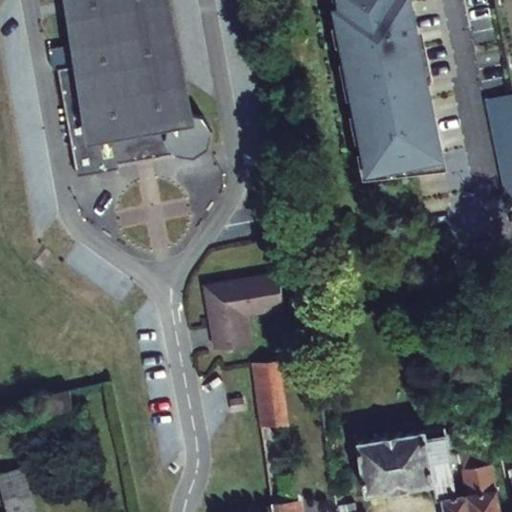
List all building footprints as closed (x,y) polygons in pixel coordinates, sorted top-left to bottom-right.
[(180,108),(160,0),(64,0),(72,39),(49,43),(71,171),(113,164),(109,146),(162,136),(171,152),(190,155),(206,146),(209,127),(200,112),(180,108)] [(442,143),(416,0),(343,0),(371,156),(407,150),(419,148),(442,143)] [(491,0),(458,0),(462,10),(492,3),(491,0)] [(511,79),(487,84),(509,192),(511,191),(511,79)] [(419,148),(407,150),(408,158),(443,152),(442,143),(419,148)] [(208,313),(214,346),(241,341),(235,309),(271,303),(266,274),(211,283),(216,312),(208,313)] [(511,277),(499,281),(508,322),(511,321),(511,277)] [(246,338),(259,436),(281,433),(267,335),(246,338)] [(381,419),(382,422),(356,427),(365,482),(386,478),(387,482),(406,478),(406,474),(428,470),(431,483),(438,483),(443,511),(469,511),(458,438),(453,411),(423,417),(422,414),(394,419),(394,416),(381,419)] [(511,511),(511,509),(500,511),(486,432),(458,438),(469,511),(511,511)] [(292,511),(281,433),(259,436),(270,511),(292,511)] [(34,511),(19,456),(0,461),(0,489),(6,511),(34,511)] [(336,511),(361,511),(359,499),(343,501),(341,488),(332,489),(336,511)]
